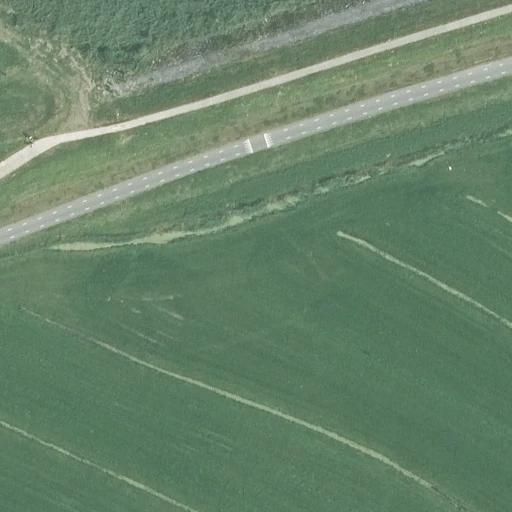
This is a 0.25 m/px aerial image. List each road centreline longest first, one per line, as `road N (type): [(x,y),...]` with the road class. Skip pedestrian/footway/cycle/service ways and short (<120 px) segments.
road 1 (tertiary): [(0,235),(511,70)]
road 2 (track): [(44,142),(81,114),(76,81),(0,26)]
